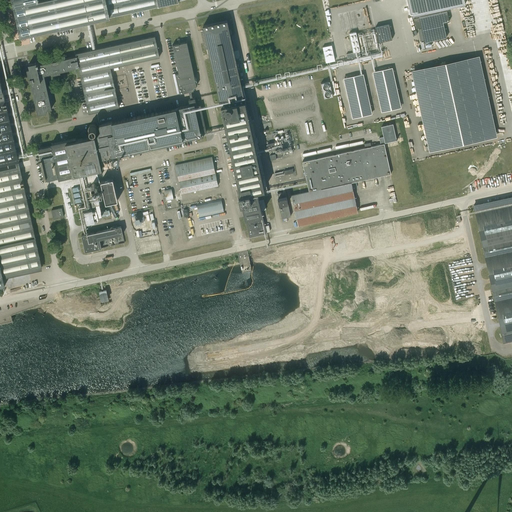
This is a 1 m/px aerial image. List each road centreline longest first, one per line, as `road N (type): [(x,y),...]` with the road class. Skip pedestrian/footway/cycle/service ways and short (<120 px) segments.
road 1 (unclassified): [(230,2),(282,239)]
road 2 (unclassified): [(462,199),(282,239)]
road 3 (unclassified): [(462,199),(493,346),(511,353)]
road 4 (unclassified): [(155,18),(8,51)]
road 5 (unknown): [(460,49),(453,13),(424,3),(402,27),(401,60)]
